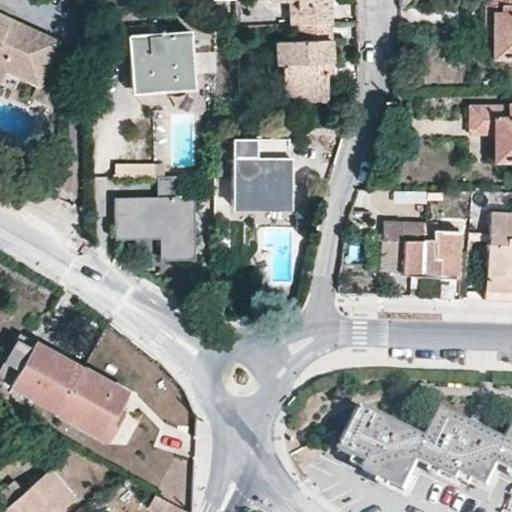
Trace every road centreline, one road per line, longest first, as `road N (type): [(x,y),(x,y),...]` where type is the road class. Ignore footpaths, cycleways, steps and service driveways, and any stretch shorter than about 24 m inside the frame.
road 1 (residential): [(372,0),(375,63),(343,174),(325,334)]
road 2 (tertiary): [(172,329),(0,214)]
road 3 (unknown): [(98,277),(99,177),(108,160),(134,148),(142,100)]
road 4 (residential): [(325,334),(511,333)]
